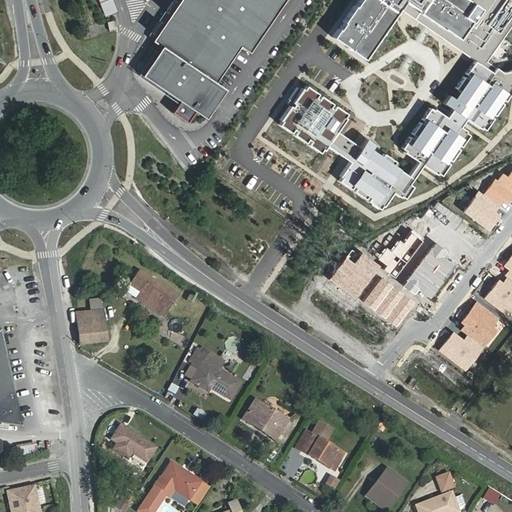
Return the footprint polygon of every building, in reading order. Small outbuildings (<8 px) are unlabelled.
[(110,0),(97,0),(100,16),(113,13),(110,0)] [(284,0),(179,0),(152,40),(159,46),(214,82),(239,47),(249,51),(284,0)] [(397,7),(474,60),(493,73),(496,68),(485,60),(511,22),(511,0),(355,0),(352,5),(351,4),(339,21),(340,21),(336,29),(334,28),(328,36),(362,59),(397,7)] [(214,82),(159,46),(140,75),(178,100),(170,112),(186,122),(194,111),(204,118),(224,89),(214,82)] [(319,94),(307,86),(304,89),(302,88),(292,103),(294,104),(292,107),(290,105),(280,120),(282,121),(279,125),(291,133),(294,130),(296,131),(294,135),(306,143),(308,140),(310,141),(308,145),(320,153),(322,150),(324,151),(327,146),(342,157),(350,162),(339,176),(341,177),(339,181),(351,189),(353,186),(355,188),(353,191),(365,199),(367,196),(370,198),(367,201),(379,209),(382,206),(383,207),(393,193),(400,197),(401,196),(405,199),(413,186),(409,184),(422,165),(436,174),(437,173),(441,176),(449,164),(446,161),(448,159),(451,161),(459,149),(456,147),(458,144),(461,146),(469,135),(465,132),(466,131),(461,127),(466,119),(480,129),(481,128),(484,130),(493,118),(490,116),(491,113),(495,116),(503,104),(500,102),(501,99),(504,101),(511,90),(511,86),(493,73),(474,60),(465,74),(468,76),(467,79),(464,77),(456,88),(460,90),(454,98),(449,94),(443,103),(452,109),(447,117),(434,108),(433,110),(430,107),(421,119),(424,121),(423,124),(419,122),(411,134),(414,136),(413,138),(410,136),(401,148),(405,151),(404,152),(417,162),(408,176),(392,165),(394,162),(383,155),(382,156),(371,149),(374,145),(365,139),(360,147),(337,132),(346,118),(345,117),(347,114),(335,105),(333,109),(330,107),(333,104),(321,95),(318,99),(316,97),(319,94)] [(493,73),(511,86),(511,69),(502,72),(496,68),(493,73)] [(511,201),(511,170),(506,178),(499,173),(483,194),(503,208),(506,211),(511,201)] [(483,194),(477,190),(462,212),(488,229),(503,208),(483,194)] [(421,242),(410,234),(402,243),(398,241),(391,250),(384,245),(375,257),(386,266),(384,268),(395,277),(421,242)] [(454,264),(429,246),(403,281),(428,299),(454,264)] [(378,267),(352,247),(328,278),(353,298),(378,267)] [(508,270),(504,275),(507,277),(511,281),(511,254),(503,266),(508,270)] [(178,296),(139,270),(129,285),(140,292),(136,299),(164,317),(178,296)] [(412,302),(380,277),(361,302),(394,326),(412,302)] [(502,283),(497,279),(482,298),(504,317),(511,307),(511,281),(507,277),(502,283)] [(497,318),(475,301),(459,322),(463,325),(460,329),(466,333),(484,347),(496,331),(490,327),(497,318)] [(76,313),(80,345),(106,341),(103,310),(76,313)] [(0,422),(19,424),(0,329),(0,422)] [(461,339),(452,332),(437,350),(463,373),(484,347),(466,333),(461,339)] [(230,399),(240,382),(204,359),(210,350),(203,346),(191,365),(197,370),(191,381),(206,390),(208,387),(230,399)] [(244,416),(263,428),(261,431),(275,440),(283,428),(287,420),(255,399),(244,416)] [(101,415),(114,410),(112,405),(99,411),(101,415)] [(376,422),(370,418),(363,429),(369,433),(376,422)] [(316,460),(317,458),(336,469),(345,454),(325,442),(332,429),(319,421),(312,434),(301,451),(316,460)] [(111,439),(119,427),(111,422),(103,434),(111,439)] [(381,423),(377,429),(382,432),(385,425),(381,423)] [(128,459),(131,454),(132,453),(146,462),(156,447),(120,424),(119,427),(111,439),(116,443),(113,449),(128,459)] [(288,431),(283,428),(275,440),(280,443),(288,431)] [(295,448),(301,451),(312,434),(306,431),(295,448)] [(38,450),(36,442),(17,447),(18,454),(38,450)] [(201,481),(171,462),(161,478),(160,477),(138,511),(154,511),(156,510),(153,507),(162,493),(169,497),(174,490),(189,500),(201,481)] [(382,508),(394,492),(398,495),(407,483),(387,468),(365,496),(382,508)] [(449,473),(436,477),(441,491),(454,487),(449,473)] [(330,476),(325,484),(333,489),(338,481),(330,476)] [(37,511),(32,487),(21,490),(21,487),(6,491),(8,501),(10,500),(12,507),(8,508),(9,511),(37,511)] [(489,488),(483,499),(495,505),(501,494),(489,488)] [(174,490),(169,497),(184,507),(189,500),(174,490)] [(134,496),(125,491),(116,506),(124,511),(134,496)] [(459,511),(451,492),(416,505),(418,511),(459,511)] [(226,511),(240,511),(236,501),(228,504),(231,510),(226,511)]
